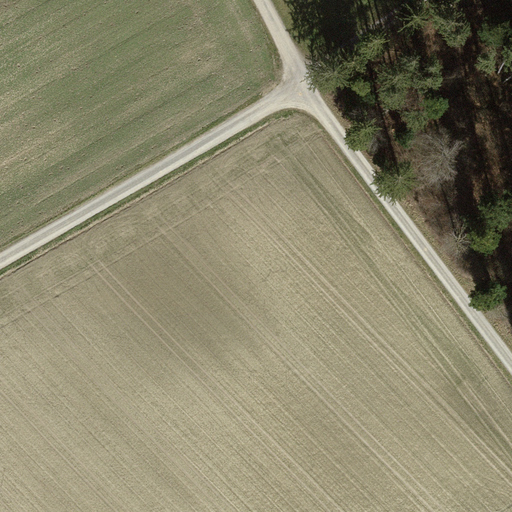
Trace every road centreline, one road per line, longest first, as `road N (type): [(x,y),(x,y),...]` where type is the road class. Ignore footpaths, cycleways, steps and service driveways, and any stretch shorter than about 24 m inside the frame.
road 1 (track): [(511,365),(334,127),(261,0)]
road 2 (track): [(307,84),(0,262)]
road 3 (track): [(419,0),(304,77)]
